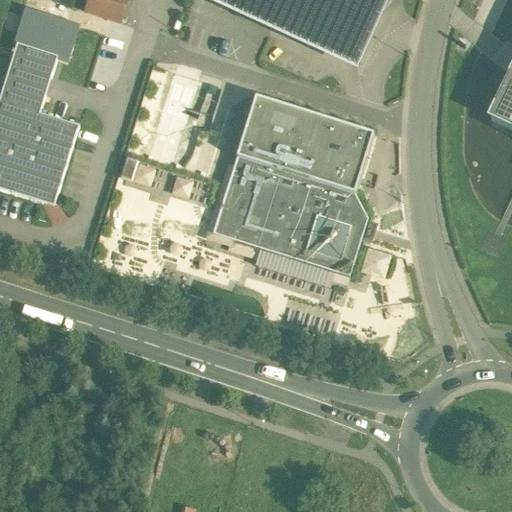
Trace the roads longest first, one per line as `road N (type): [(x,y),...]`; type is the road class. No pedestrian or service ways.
road 1 (secondary): [(0,297),(409,431)]
road 2 (residential): [(416,130),(147,44)]
road 3 (secondary): [(416,130),(424,219),(466,373)]
road 4 (secondary): [(438,0),(416,130)]
